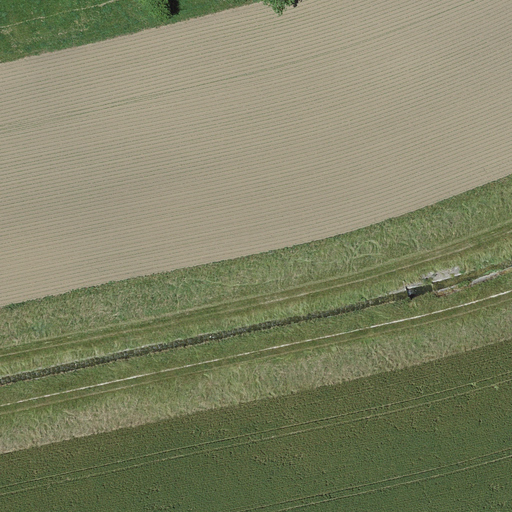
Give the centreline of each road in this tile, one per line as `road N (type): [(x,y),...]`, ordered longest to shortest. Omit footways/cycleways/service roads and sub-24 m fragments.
road 1 (track): [(511,224),(332,284),(0,354)]
road 2 (track): [(0,407),(511,293)]
